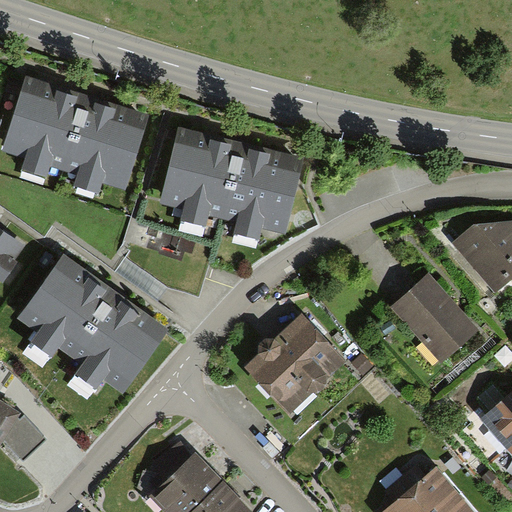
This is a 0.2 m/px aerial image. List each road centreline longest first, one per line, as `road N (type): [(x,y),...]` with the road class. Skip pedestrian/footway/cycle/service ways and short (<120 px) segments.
road 1 (tertiary): [(511,137),(295,101),(0,5)]
road 2 (residential): [(364,215),(265,269),(166,378)]
road 3 (residential): [(166,378),(297,511)]
road 4 (residential): [(166,378),(87,471),(38,511)]
road 5 (residential): [(364,215),(417,197),(511,188)]
